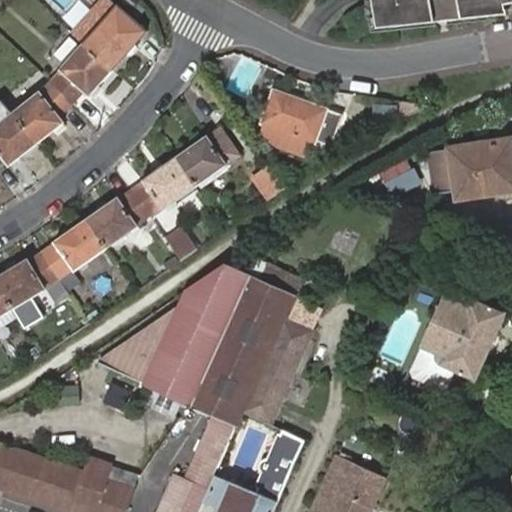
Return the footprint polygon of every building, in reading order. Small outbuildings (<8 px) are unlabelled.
[(85,44),(114,70),(115,71),(149,34),(111,0),(105,0),(75,35),(85,44)] [(511,0),(366,0),(372,32),(508,18),(511,11),(511,0)] [(85,44),(50,84),(72,107),(85,94),(89,97),(114,70),(85,44)] [(36,100),(13,116),(37,146),(65,124),(60,119),(72,107),(50,84),(36,100)] [(343,116),(276,92),(264,125),(316,143),(317,141),(332,146),(343,116)] [(11,117),(0,125),(0,167),(6,163),(9,167),(37,146),(13,116),(11,117)] [(271,147),(310,161),(316,143),(264,125),(261,133),(271,147)] [(182,170),(195,189),(241,157),(220,129),(176,159),(182,170)] [(511,143),(431,156),(437,198),(459,195),(460,203),(511,195),(511,143)] [(388,196),(419,183),(408,157),(377,169),(388,196)] [(140,205),(150,220),(195,189),(182,170),(176,159),(130,192),(140,205)] [(268,205),(287,192),(271,168),(250,181),(268,205)] [(102,243),(107,249),(150,220),(140,205),(130,192),(87,220),(102,243)] [(61,280),(107,249),(102,243),(87,220),(43,252),(61,280)] [(172,249),(183,262),(200,251),(189,236),(172,249)] [(0,278),(0,289),(13,310),(45,290),(61,281),(61,280),(43,252),(0,278)] [(199,511),(215,475),(284,321),(294,298),(262,283),(226,265),(188,289),(188,290),(181,309),(96,364),(153,390),(147,405),(174,417),(181,402),(203,412),(215,417),(222,421),(212,449),(203,446),(188,482),(172,475),(156,511),(199,511)] [(262,283),(294,298),(303,280),(271,265),(262,283)] [(54,306),(71,295),(67,288),(61,280),(61,281),(45,290),(54,306)] [(0,317),(13,310),(0,289),(0,317)] [(441,367),(478,384),(508,317),(473,301),(472,300),(469,300),(467,301),(465,301),(463,303),(462,304),(461,306),(445,299),(422,351),(424,351),(416,370),(435,379),(441,367)] [(251,395),(278,407),(308,339),(281,327),(251,395)] [(123,409),(128,388),(107,383),(102,404),(123,409)] [(222,421),(215,417),(203,446),(212,449),(222,421)] [(275,511),(305,441),(282,430),(256,491),(215,475),(199,511),(275,511)] [(0,448),(0,487),(70,511),(126,511),(139,472),(92,455),(86,470),(18,446),(0,448)] [(334,462),(318,511),(374,511),(385,478),(334,462)]
